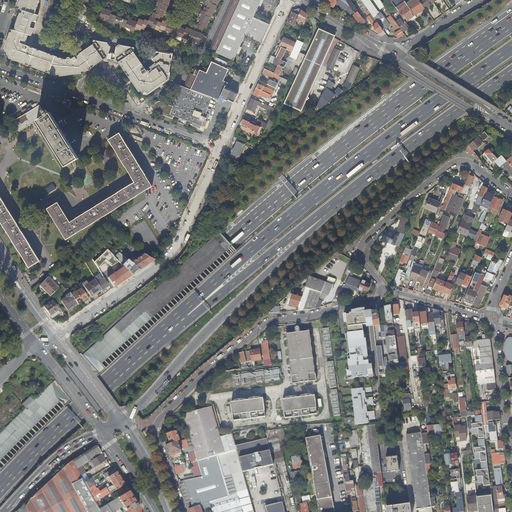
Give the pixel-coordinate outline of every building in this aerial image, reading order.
[(49,54),(45,52),(44,52),(43,53),(42,52),(42,51),(23,44),(24,41),(26,42),(28,35),(30,35),(32,36),(34,29),(28,27),(29,24),(30,20),(36,22),(38,15),(37,15),(35,14),(38,3),(37,3),(38,1),(39,1),(39,0),(20,0),(17,8),(16,14),(14,19),(13,23),(9,34),(5,46),(5,49),(4,49),(5,50),(5,51),(5,52),(5,53),(6,55),(6,56),(7,56),(8,57),(9,57),(9,58),(20,62),(22,63),(37,69),(41,70),(57,76),(57,77),(61,76),(68,76),(68,75),(75,75),(84,74),(84,73),(104,60),(107,61),(109,53),(110,46),(108,43),(94,40),(94,41),(93,45),(71,60),(70,59),(69,58),(68,58),(67,59),(67,60),(49,54)] [(159,9),(166,11),(168,6),(167,6),(169,2),(169,0),(158,0),(157,3),(155,7),(159,9)] [(240,0),(232,0),(210,48),(216,51),(220,44),(223,37),(228,26),(232,19),(236,9),(240,0)] [(261,0),(240,0),(236,9),(254,16),(259,6),(261,0)] [(349,0),(346,0),(342,4),(350,14),(355,9),(351,4),(352,3),(349,0)] [(357,3),(358,4),(361,8),(360,9),(360,10),(358,12),(361,15),(369,10),(361,0),(360,0),(358,2),(357,3)] [(378,11),(369,0),(361,0),(369,10),(371,13),(372,15),(378,11)] [(373,0),(381,10),(385,7),(380,0),(373,0)] [(390,0),(402,17),(406,22),(410,19),(412,21),(417,18),(408,5),(404,0),(390,0)] [(421,13),(426,10),(425,9),(418,0),(414,0),(408,5),(417,18),(421,14),(421,13)] [(418,0),(425,9),(434,3),(431,0),(418,0)] [(217,5),(207,2),(205,6),(203,10),(212,14),(213,14),(214,11),(215,11),(217,5)] [(154,11),(153,12),(158,14),(158,15),(161,16),(160,17),(163,18),(166,11),(159,9),(155,7),(154,11)] [(140,33),(141,29),(141,28),(142,27),(143,28),(144,24),(143,24),(144,21),(139,19),(138,22),(129,19),(128,21),(123,19),(124,17),(120,15),(119,17),(111,14),(112,11),(106,9),(103,8),(99,17),(103,19),(108,21),(107,22),(114,25),(114,26),(120,27),(120,28),(125,30),(125,29),(129,31),(134,33),(135,30),(140,33)] [(254,16),(236,9),(232,19),(241,22),(264,32),(266,32),(269,25),(253,18),(254,16)] [(304,22),(305,23),(309,15),(299,9),(293,11),(287,23),(294,26),(297,20),(304,22)] [(210,17),(212,14),(203,10),(202,10),(200,14),(198,19),(208,23),(211,17),(210,17)] [(371,13),(369,10),(361,15),(363,18),(369,14),(369,15),(371,13)] [(354,15),(361,24),(362,25),(366,22),(363,18),(361,15),(358,12),(358,11),(354,15)] [(371,13),(369,15),(370,15),(367,17),(379,33),(381,36),(385,33),(371,13)] [(381,13),(374,18),(383,30),(390,25),(381,13)] [(391,29),(398,38),(404,34),(402,31),(395,22),(391,15),(387,18),(393,27),(391,29)] [(146,26),(151,27),(155,29),(158,22),(155,21),(155,20),(156,17),(152,16),(150,16),(148,21),(147,24),(146,26)] [(402,31),(409,26),(406,22),(402,17),(395,22),(402,31)] [(206,29),(208,23),(198,19),(196,23),(196,24),(197,24),(201,26),(201,27),(203,28),(206,29)] [(232,19),(228,26),(238,30),(241,22),(232,19)] [(163,20),(161,23),(158,22),(155,29),(160,31),(164,33),(168,34),(169,35),(171,30),(172,30),(173,28),(174,25),(163,20)] [(241,22),(238,30),(262,40),(266,32),(264,32),(241,22)] [(228,51),(236,54),(237,53),(240,46),(245,35),(261,43),(262,40),(238,30),(228,26),(223,37),(232,41),(229,48),(228,51)] [(178,32),(176,37),(177,38),(181,40),(182,38),(185,29),(179,27),(178,30),(177,32),(178,32)] [(186,27),(185,29),(182,38),(186,39),(191,41),(195,31),(193,30),(193,31),(186,27)] [(176,38),(176,37),(178,32),(177,32),(178,30),(173,28),(172,30),(171,30),(169,35),(176,38)] [(335,35),(318,28),(284,103),(301,111),(335,35)] [(201,42),(203,35),(204,34),(199,32),(198,32),(195,31),(191,41),(195,43),(200,44),(201,42)] [(223,37),(220,44),(229,48),(232,41),(223,37)] [(283,37),(279,46),(292,52),(292,51),(293,49),(296,43),(283,37)] [(298,40),(294,49),(293,49),(292,51),(292,52),(291,55),(294,56),(302,60),(304,54),(299,52),(304,42),(298,40)] [(220,44),(216,51),(217,51),(217,53),(234,60),(236,54),(228,51),(229,48),(220,44)] [(169,69),(171,55),(156,52),(154,53),(156,56),(153,58),(155,61),(152,63),(154,66),(151,67),(154,70),(149,73),(134,52),(135,48),(120,45),(117,47),(116,55),(115,62),(119,63),(137,89),(139,92),(140,91),(141,92),(142,93),(143,93),(144,93),(146,93),(147,92),(148,93),(150,91),(151,91),(154,89),(153,89),(161,83),(162,83),(167,79),(167,78),(169,69)] [(289,58),(291,55),(292,52),(279,46),(274,57),(287,62),(289,58)] [(327,67),(333,69),(336,63),(340,53),(341,51),(336,48),(327,67)] [(111,61),(115,62),(116,55),(112,54),(109,53),(107,61),(111,61)] [(269,62),(278,66),(276,68),(275,71),(274,73),(274,74),(281,77),(283,72),(282,71),(284,65),(285,66),(287,62),(274,57),(271,56),(269,62)] [(213,63),(225,68),(227,64),(219,61),(215,59),(213,63)] [(228,100),(234,102),(237,94),(225,89),(228,83),(224,81),(228,71),(231,72),(232,72),(233,71),(232,69),(227,67),(227,69),(225,68),(213,63),(211,63),(208,70),(207,73),(200,70),(191,90),(211,97),(223,101),(228,100)] [(358,68),(355,67),(353,66),(347,80),(350,81),(351,82),(358,68)] [(190,73),(183,87),(184,87),(190,73),(193,75),(196,68),(199,70),(200,70),(200,69),(196,68),(193,74),(190,73)] [(184,87),(190,89),(199,70),(196,68),(193,75),(190,73),(184,87)] [(263,74),(279,80),(281,77),(274,74),(274,73),(265,69),(263,74)] [(190,89),(191,90),(200,70),(199,70),(190,89)] [(287,80),(281,77),(279,81),(282,82),(280,86),(284,88),(287,80)] [(330,90),(335,83),(330,79),(329,79),(329,80),(328,82),(327,84),(326,85),(326,86),(321,98),(317,107),(316,107),(320,109),(328,103),(329,103),(334,96),(336,97),(343,89),(337,85),(333,91),(330,90)] [(270,80),(268,85),(276,88),(278,83),(270,80)] [(274,91),(258,84),(256,88),(261,90),(269,94),(272,95),(274,91)] [(183,87),(181,86),(173,107),(158,101),(151,106),(154,112),(173,119),(174,116),(192,123),(191,126),(200,129),(201,126),(205,127),(207,121),(205,121),(208,114),(209,115),(209,114),(210,110),(207,108),(207,107),(206,106),(208,99),(210,99),(211,97),(191,90),(190,89),(184,87),(183,87)] [(258,105),(266,109),(268,106),(252,98),(247,108),(254,112),(258,105)] [(39,105),(21,115),(22,117),(39,106),(39,105)] [(22,117),(21,115),(13,120),(20,130),(37,119),(51,141),(66,166),(79,158),(49,111),(48,112),(46,109),(45,109),(44,109),(42,110),(39,106),(22,117)] [(259,134),(262,127),(259,126),(258,125),(258,127),(257,126),(249,123),(250,122),(243,119),(241,123),(255,130),(256,130),(255,132),(259,134)] [(176,190),(186,205),(187,202),(199,176),(208,155),(204,150),(174,139),(134,124),(140,135),(148,147),(176,190)] [(484,132),(478,136),(482,140),(483,140),(486,138),(488,136),(487,135),(484,132)] [(70,221),(58,202),(47,208),(66,239),(91,223),(137,195),(152,186),(140,167),(141,166),(137,161),(127,146),(127,145),(124,140),(119,133),(109,139),(135,182),(97,204),(70,221)] [(479,148),(484,143),(482,140),(478,136),(469,145),(473,151),(477,147),(479,148)] [(237,142),(236,145),(232,154),(238,157),(243,144),(237,142)] [(472,156),(483,165),(484,163),(473,151),(469,145),(464,150),(466,152),(467,150),(472,156)] [(493,162),(494,161),(495,161),(498,159),(494,154),(489,148),(485,152),(482,155),(491,164),(493,162)] [(495,161),(500,166),(502,164),(506,161),(502,155),(498,159),(495,161)] [(511,167),(506,161),(502,164),(511,176),(511,167)] [(471,171),(470,171),(461,193),(466,195),(469,190),(474,177),(471,176),(472,173),(471,171)] [(48,193),(56,188),(53,183),(45,188),(48,193)] [(461,193),(463,188),(453,183),(445,201),(449,202),(452,195),(453,192),(454,190),(461,193)] [(483,186),(476,203),(481,205),(487,192),(488,188),(483,186)] [(495,194),(491,192),(491,193),(487,192),(481,205),(488,209),(492,200),(495,194)] [(450,209),(451,209),(458,212),(463,200),(452,195),(449,202),(447,205),(451,207),(450,209)] [(30,268),(40,261),(34,251),(30,245),(30,246),(20,230),(21,230),(17,224),(7,209),(8,209),(4,203),(0,197),(0,220),(17,247),(30,268)] [(497,215),(499,210),(502,200),(494,197),(493,200),(492,200),(488,209),(487,211),(491,212),(497,215)] [(425,208),(429,210),(433,200),(429,198),(425,208)] [(440,203),(433,200),(429,210),(426,219),(432,221),(440,203)] [(472,213),(476,215),(479,209),(481,205),(476,203),(472,213)] [(442,219),(447,221),(449,217),(446,216),(448,212),(449,213),(451,209),(450,209),(446,208),(442,219)] [(499,219),(508,223),(510,219),(511,214),(511,212),(503,209),(499,219)] [(474,219),(464,215),(457,232),(467,236),(469,232),(474,219)] [(403,229),(402,233),(403,233),(409,219),(406,218),(402,216),(400,223),(401,223),(399,228),(403,229)] [(447,222),(441,220),(440,224),(439,225),(437,230),(443,232),(447,222)] [(430,229),(437,232),(437,230),(439,225),(433,222),(432,225),(432,224),(430,229)] [(386,245),(387,242),(394,245),(395,244),(399,246),(404,234),(403,233),(402,233),(399,232),(399,233),(397,232),(395,231),(394,233),(386,230),(381,243),(386,245)] [(440,237),(443,239),(445,233),(443,232),(437,230),(437,232),(436,234),(435,235),(440,237)] [(474,241),(476,236),(469,232),(467,236),(466,237),(474,241)] [(436,234),(433,233),(433,235),(434,236),(424,261),(420,260),(419,264),(423,266),(435,235),(436,234)] [(489,237),(480,233),(476,242),(485,246),(484,247),(486,248),(486,247),(486,246),(489,237)] [(113,237),(112,239),(110,241),(117,245),(120,247),(122,243),(113,237)] [(110,241),(112,239),(111,238),(109,240),(107,242),(110,244),(114,248),(117,245),(110,241)] [(405,277),(409,278),(415,265),(415,263),(416,262),(413,262),(416,256),(415,256),(418,248),(420,249),(423,243),(417,241),(406,267),(406,268),(408,269),(406,274),(405,277)] [(453,241),(448,253),(457,256),(460,250),(453,247),(455,242),(453,241)] [(131,253),(134,248),(126,243),(123,247),(131,253)] [(400,261),(402,261),(406,263),(412,249),(406,247),(400,261)] [(107,250),(94,262),(98,268),(105,260),(111,266),(118,262),(107,250)] [(139,270),(153,260),(152,259),(136,250),(133,254),(139,258),(132,262),(131,263),(139,270)] [(137,272),(139,270),(131,263),(129,261),(126,258),(119,252),(116,256),(124,263),(121,265),(124,266),(132,275),(137,272)] [(448,253),(445,259),(455,263),(458,257),(457,256),(448,253)] [(471,263),(478,266),(482,257),(475,254),(471,263)] [(491,286),(503,261),(499,259),(497,263),(492,260),(487,271),(473,303),(472,305),(479,308),(489,285),(491,286)] [(422,268),(415,265),(409,278),(410,279),(410,278),(413,279),(417,280),(422,268)] [(114,287),(132,275),(124,266),(107,277),(114,287)] [(398,285),(399,281),(401,276),(402,272),(403,270),(399,269),(394,284),(398,285)] [(418,281),(424,283),(429,272),(422,269),(418,281)] [(464,299),(473,303),(487,271),(482,269),(480,273),(476,271),(464,299)] [(351,271),(349,276),(346,283),(345,287),(344,289),(351,292),(352,290),(354,290),(358,292),(359,290),(362,281),(352,277),(355,271),(352,270),(351,271)] [(433,271),(430,270),(429,271),(429,272),(424,283),(427,284),(433,271)] [(440,272),(436,270),(426,294),(429,295),(432,288),(437,278),(440,272)] [(455,283),(461,286),(466,275),(466,274),(460,271),(455,283)] [(97,282),(104,278),(101,274),(94,278),(95,280),(97,282)] [(472,277),(466,275),(461,286),(461,287),(467,289),(472,277)] [(50,296),(52,295),(59,288),(48,277),(40,285),(50,296)] [(304,293),(298,311),(304,310),(309,309),(315,309),(318,302),(321,295),(326,283),(314,278),(309,277),(304,293)] [(321,295),(320,298),(325,300),(326,297),(327,297),(327,296),(329,296),(334,285),(336,279),(329,277),(326,283),(321,295)] [(104,294),(107,292),(105,289),(109,286),(104,278),(97,282),(102,290),(104,294)] [(446,282),(437,278),(432,288),(437,290),(437,289),(442,291),(446,282)] [(96,294),(102,290),(97,282),(95,280),(88,284),(84,287),(91,296),(96,293),(96,294)] [(367,282),(362,280),(362,281),(359,290),(363,292),(364,290),(369,291),(371,286),(366,284),(367,282)] [(445,294),(443,299),(447,300),(454,285),(450,284),(446,282),(442,291),(442,292),(445,294)] [(78,304),(87,298),(81,289),(76,292),(75,291),(71,294),(77,303),(78,304)] [(300,297),(297,296),(297,297),(294,306),(299,308),(298,311),(304,293),(302,292),(300,297)] [(77,303),(71,294),(70,293),(66,295),(67,297),(61,301),(67,310),(77,303)] [(291,295),(289,305),(294,306),(297,297),(291,295)] [(500,305),(507,308),(509,304),(511,297),(511,296),(509,295),(508,296),(504,295),(500,305)] [(50,316),(59,310),(52,301),(43,307),(50,316)] [(392,315),(400,314),(399,305),(391,306),(392,315)] [(389,320),(389,321),(393,321),(392,315),(391,306),(385,308),(386,320),(389,320)] [(431,315),(430,308),(426,307),(427,316),(429,332),(429,335),(436,334),(436,331),(435,331),(435,325),(435,324),(433,314),(431,315)] [(372,311),(365,312),(365,308),(354,311),(354,313),(350,314),(350,315),(344,316),(345,322),(348,322),(349,335),(348,335),(351,358),(348,358),(349,368),(347,369),(348,379),(357,378),(357,376),(363,375),(364,377),(370,376),(370,375),(373,374),(372,365),(369,365),(369,362),(367,362),(367,357),(368,357),(366,340),(365,340),(363,325),(367,325),(367,327),(374,326),(372,311)] [(408,308),(405,308),(407,328),(414,327),(414,323),(413,314),(412,310),(409,310),(408,308)] [(441,324),(441,325),(442,330),(445,329),(443,312),(433,309),(433,314),(435,324),(441,324)] [(48,317),(51,320),(60,313),(59,310),(50,316),(48,317)] [(372,311),(374,326),(380,325),(379,317),(378,310),(372,311)] [(463,323),(456,324),(457,334),(464,333),(464,331),(464,330),(463,323)] [(300,329),(300,328),(299,328),(299,327),(298,327),(297,327),(296,327),(296,328),(295,328),(295,329),(296,333),(294,333),(286,335),(293,383),(304,383),(304,382),(305,382),(306,382),(306,383),(316,380),(309,332),(303,332),(300,332),(300,329)] [(399,327),(394,327),(394,331),(399,364),(405,363),(406,363),(403,337),(401,337),(399,327)] [(329,328),(323,328),(326,355),(333,354),(329,328)] [(376,344),(379,370),(391,369),(390,366),(392,366),(399,365),(399,370),(405,369),(405,363),(399,364),(394,331),(388,332),(388,337),(386,337),(389,357),(383,358),(381,347),(379,347),(379,345),(377,343),(376,344)] [(482,340),(472,341),(473,348),(474,356),(475,363),(478,386),(487,384),(487,387),(496,386),(493,363),(490,339),(489,339),(482,340)] [(268,358),(269,365),(271,364),(268,341),(264,341),(264,344),(262,344),(264,358),(268,358)] [(260,349),(244,353),(247,363),(255,361),(262,360),(260,349)] [(242,364),(240,365),(241,369),(247,368),(246,363),(247,363),(244,353),(240,354),(239,354),(242,364)] [(449,363),(448,355),(438,356),(440,366),(442,366),(443,372),(447,372),(447,370),(447,369),(449,369),(448,363),(449,363)] [(334,361),(327,362),(334,416),(341,415),(337,388),(338,388),(334,361)] [(280,369),(235,374),(237,385),(242,384),(242,380),(256,379),(256,383),(281,380),(280,369)] [(448,384),(449,390),(456,389),(455,375),(451,375),(452,381),(448,381),(448,384)] [(357,425),(369,423),(368,420),(376,419),(375,411),(368,412),(367,406),(374,405),(373,398),(366,398),(365,393),(372,392),(372,387),(353,390),(357,425)] [(286,398),(286,400),(283,400),(286,418),(317,414),(315,396),(312,396),(311,395),(306,395),(301,397),(301,398),(297,398),(296,397),(291,397),(286,398)] [(234,401),(234,402),(231,403),(234,421),(265,417),(263,399),(260,399),(259,398),(254,398),(249,399),(249,400),(245,401),(244,400),(239,400),(234,401)] [(480,403),(481,411),(481,413),(481,416),(483,426),(488,426),(488,424),(487,412),(486,406),(485,403),(485,402),(480,403)] [(184,414),(190,435),(187,436),(188,438),(191,437),(200,466),(194,468),(197,478),(184,481),(194,508),(189,509),(189,511),(254,511),(248,490),(237,493),(231,475),(224,478),(217,456),(230,452),(232,459),(239,457),(236,446),(233,434),(227,435),(227,434),(225,434),(225,436),(221,437),(212,406),(184,414)] [(487,412),(488,424),(493,423),(493,419),(500,418),(499,411),(497,411),(487,412)] [(479,438),(484,438),(483,430),(483,426),(481,416),(475,416),(476,424),(472,424),(472,428),(471,429),(472,435),(478,434),(479,438)] [(460,425),(468,424),(467,417),(461,417),(460,418),(460,425)] [(461,438),(462,440),(461,427),(461,426),(456,426),(455,418),(453,418),(453,419),(455,435),(455,440),(456,441),(460,440),(460,439),(461,438)] [(429,420),(426,420),(427,426),(428,426),(429,434),(440,433),(439,425),(433,426),(433,424),(431,425),(431,426),(430,426),(429,420)] [(496,426),(494,426),(494,423),(493,423),(488,424),(488,426),(489,429),(489,434),(492,434),(493,442),(498,442),(496,426)] [(375,493),(379,493),(377,473),(381,472),(375,424),(374,425),(368,425),(366,425),(375,493)] [(368,511),(376,511),(376,502),(375,493),(366,425),(359,426),(359,430),(365,483),(368,511)] [(274,465),(285,462),(277,429),(265,431),(267,438),(274,465)] [(426,433),(426,430),(421,430),(422,432),(423,444),(426,469),(429,468),(429,465),(431,464),(430,455),(428,455),(426,444),(429,444),(428,433),(426,433)] [(357,431),(348,432),(349,436),(350,446),(359,445),(357,431)] [(181,450),(178,441),(180,441),(177,432),(168,434),(171,444),(169,445),(166,445),(170,457),(182,453),(181,450)] [(422,432),(413,434),(406,435),(416,509),(432,507),(430,498),(427,475),(427,472),(426,469),(423,444),(422,432)] [(334,511),(321,436),(306,438),(313,476),(317,500),(319,511),(334,511)] [(186,439),(188,447),(194,468),(200,466),(191,437),(188,438),(186,439)] [(267,438),(236,446),(239,457),(243,473),(274,465),(267,438)] [(181,450),(188,447),(186,439),(180,441),(178,441),(181,450)] [(490,485),(484,439),(479,440),(478,440),(479,448),(475,448),(475,453),(474,453),(475,459),(480,459),(481,470),(476,471),(478,483),(483,482),(483,486),(490,485)] [(498,449),(504,449),(503,441),(501,441),(500,441),(498,442),(493,442),(490,443),(491,446),(496,445),(496,448),(498,448),(498,449)] [(141,511),(140,510),(128,491),(125,486),(124,487),(123,486),(124,484),(116,471),(114,468),(103,474),(106,478),(108,477),(113,486),(110,488),(109,487),(107,488),(100,492),(98,489),(91,493),(90,492),(88,489),(85,482),(81,476),(79,472),(77,469),(90,461),(93,459),(101,455),(102,454),(97,446),(96,446),(94,447),(91,449),(72,460),(68,463),(63,468),(41,489),(33,496),(34,496),(33,496),(33,497),(30,499),(25,506),(28,511),(141,511)] [(451,465),(452,464),(451,462),(450,454),(450,449),(443,450),(446,469),(451,468),(451,465)] [(492,451),(493,465),(501,464),(506,464),(504,452),(495,454),(494,451),(492,451)] [(230,452),(217,456),(224,478),(231,475),(237,493),(248,490),(243,473),(239,457),(232,459),(230,452)] [(456,466),(459,465),(457,453),(450,454),(451,462),(455,462),(456,466)] [(79,472),(81,476),(85,482),(86,481),(89,488),(88,489),(90,492),(96,489),(94,485),(90,478),(110,467),(106,460),(105,461),(101,455),(93,459),(96,464),(93,465),(90,461),(77,469),(79,472)] [(303,466),(300,456),(291,458),(294,468),(303,466)] [(399,471),(397,457),(386,458),(387,472),(399,471)] [(349,488),(351,488),(350,482),(346,458),(341,458),(346,495),(350,495),(349,492),(349,488)] [(174,467),(177,475),(185,472),(182,464),(181,465),(174,467)] [(496,486),(496,487),(502,486),(503,486),(501,464),(493,465),(496,486)] [(459,470),(452,470),(454,483),(456,498),(457,507),(457,511),(464,511),(465,511),(461,482),(459,470)] [(290,473),(292,480),(301,479),(299,471),(290,473)] [(503,496),(502,486),(496,487),(498,499),(498,500),(498,504),(504,503),(506,503),(505,499),(505,496),(503,497),(503,496)] [(492,500),(491,495),(476,497),(477,498),(478,511),(493,511),(492,505),(492,500)] [(478,511),(477,498),(469,498),(471,511),(478,511)] [(266,511),(285,511),(283,502),(265,506),(266,511)] [(301,511),(309,511),(308,507),(307,502),(300,504),(301,511)]
